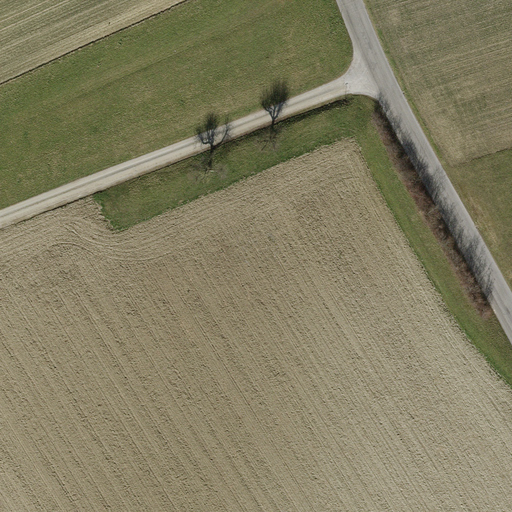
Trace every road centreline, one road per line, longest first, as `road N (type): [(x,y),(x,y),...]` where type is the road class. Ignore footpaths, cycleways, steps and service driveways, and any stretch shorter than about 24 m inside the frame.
road 1 (track): [(0,222),(382,75)]
road 2 (unclassified): [(511,316),(349,0)]
